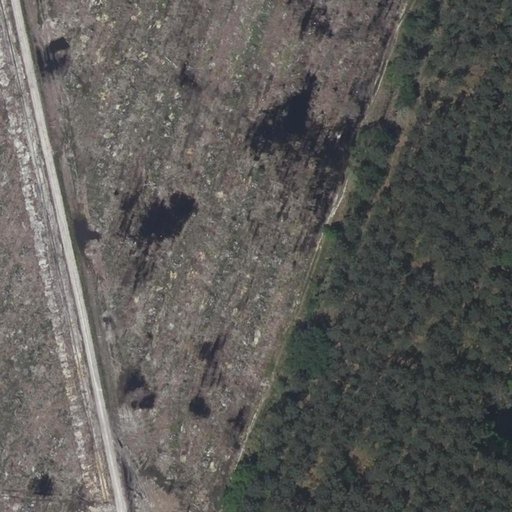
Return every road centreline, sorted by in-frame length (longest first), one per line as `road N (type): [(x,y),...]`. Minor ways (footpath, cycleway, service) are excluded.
road 1 (track): [(407,0),(216,511)]
road 2 (track): [(16,0),(121,511)]
